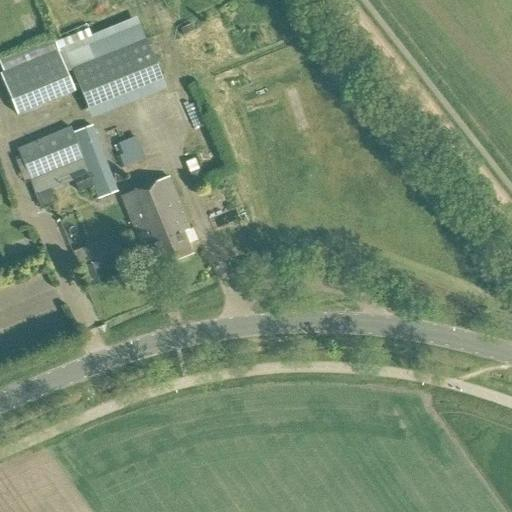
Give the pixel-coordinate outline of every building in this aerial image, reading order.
[(22,12),(27,31),(45,27),(41,8),(22,12)] [(193,32),(190,24),(179,29),(182,36),(193,32)] [(73,69),(88,106),(163,79),(148,41),(73,69)] [(59,49),(1,72),(17,113),(75,90),(59,49)] [(89,175),(98,198),(117,191),(92,125),(73,132),(71,127),(18,147),(36,194),(89,175)] [(117,139),(123,163),(145,157),(139,134),(117,139)] [(206,185),(200,170),(198,171),(193,160),(185,164),(195,190),(206,185)] [(191,253),(183,232),(190,229),(169,178),(122,197),(143,249),(149,246),(158,267),(191,253)] [(53,202),(49,191),(36,196),(40,207),(53,202)] [(114,236),(73,252),(78,266),(119,249),(114,236)] [(124,249),(128,261),(140,257),(135,245),(124,249)] [(104,282),(96,262),(79,269),(87,289),(104,282)]
